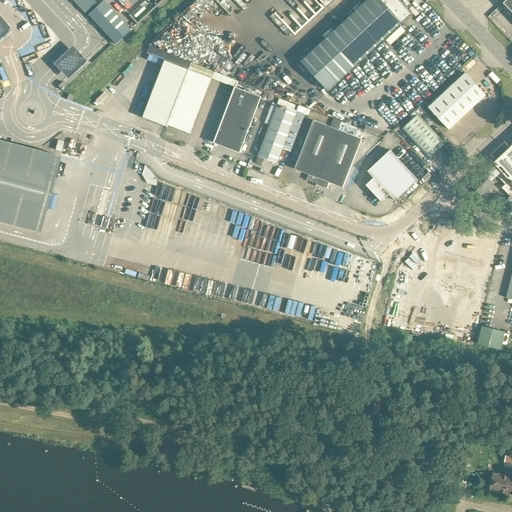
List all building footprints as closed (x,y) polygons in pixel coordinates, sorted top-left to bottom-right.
[(93,0),(71,0),(84,13),(96,2),(93,0)] [(367,0),(301,62),(328,91),(412,14),(398,0),(367,0)] [(102,1),(88,14),(115,44),(130,30),(102,1)] [(0,17),(0,40),(11,31),(0,17)] [(390,44),(405,31),(401,26),(386,40),(390,44)] [(71,46),(53,64),(57,68),(67,78),(86,60),(75,49),(71,46)] [(146,53),(165,60),(168,53),(149,46),(146,53)] [(67,52),(66,51),(63,48),(59,52),(61,55),(63,57),(67,52)] [(143,117),(166,126),(189,69),(165,60),(143,117)] [(189,69),(166,126),(167,127),(167,125),(190,134),(212,78),(189,69)] [(492,72),(488,75),(497,84),(501,81),(492,72)] [(465,73),(429,107),(449,129),(486,95),(465,73)] [(62,82),(58,86),(62,90),(66,86),(62,82)] [(144,85),(140,97),(145,99),(149,87),(144,85)] [(235,87),(214,143),(240,153),(261,97),(235,87)] [(97,97),(91,103),(95,107),(101,101),(97,97)] [(278,104),(258,156),(255,164),(261,166),(264,158),(277,163),(283,149),(291,151),(305,114),(297,111),(299,106),(286,101),(284,106),(278,104)] [(299,106),(297,111),(305,114),(309,115),(311,110),(299,105),(299,106)] [(417,115),(401,130),(429,159),(445,144),(417,115)] [(314,120),(294,169),(308,175),(306,180),(317,184),(338,129),(314,120)] [(338,129),(317,184),(327,188),(329,182),(343,188),(362,139),(338,129)] [(453,136),(450,139),(457,148),(461,144),(453,136)] [(46,206),(49,195),(51,189),(54,179),(54,178),(57,167),(59,160),(59,157),(59,156),(22,146),(16,145),(0,140),(0,221),(39,232),(46,206)] [(61,151),(63,142),(58,140),(55,150),(61,151)] [(477,181),(472,185),(482,195),(493,184),(492,182),(497,176),(505,184),(502,188),(504,189),(511,197),(511,145),(493,163),(496,165),(493,168),(485,176),(484,174),(482,175),(477,181)] [(418,180),(408,168),(390,150),(368,171),(374,178),(366,185),(382,202),(389,194),(396,201),(418,180)] [(496,195),(494,202),(501,204),(503,197),(496,195)] [(110,218),(104,217),(101,227),(107,228),(110,218)] [(254,304),(261,306),(264,294),(257,292),(254,304)] [(500,349),(505,332),(482,326),(478,341),(477,344),(500,349)] [(365,400),(362,416),(364,416),(373,418),(378,419),(381,403),(377,402),(368,401),(365,400)] [(505,494),(509,473),(503,472),(503,474),(493,473),(490,491),(505,494)]
